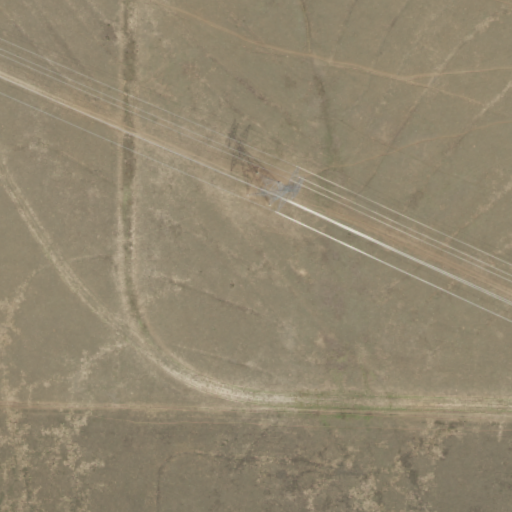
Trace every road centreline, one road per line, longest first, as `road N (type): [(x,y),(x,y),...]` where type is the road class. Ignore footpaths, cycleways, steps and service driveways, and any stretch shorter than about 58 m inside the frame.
road 1 (residential): [(0,267),(25,305),(161,394),(261,420),(511,420)]
road 2 (residential): [(62,331),(66,0)]
